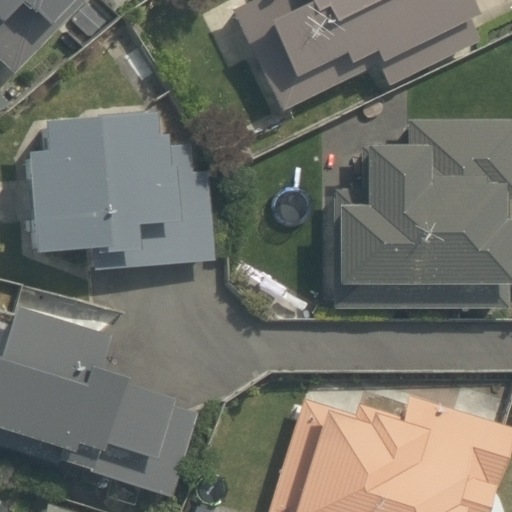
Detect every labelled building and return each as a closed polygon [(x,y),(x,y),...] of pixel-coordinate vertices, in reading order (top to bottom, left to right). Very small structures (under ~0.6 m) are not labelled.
[(0,0),(0,16),(12,4),(46,36),(80,0),(0,0)] [(379,85),(469,38),(460,21),(468,17),(458,0),(231,0),(220,6),(276,112),(368,63),(379,85)] [(106,263),(205,259),(201,169),(188,170),(187,142),(162,144),(161,127),(152,127),(151,109),(28,120),(32,148),(15,153),(20,253),(85,247),(106,263)] [(354,186),(324,186),(323,309),(499,310),(499,277),(509,278),(510,200),(511,199),(511,118),(402,118),(402,140),(354,139),(354,186)] [(0,444),(159,495),(185,412),(164,405),(168,392),(92,369),(105,328),(8,298),(0,321),(0,444)] [(476,511),(485,487),(488,488),(507,429),(402,396),(395,415),(352,401),(348,415),(296,398),(259,511),(476,511)] [(77,511),(40,499),(35,511),(77,511)]
